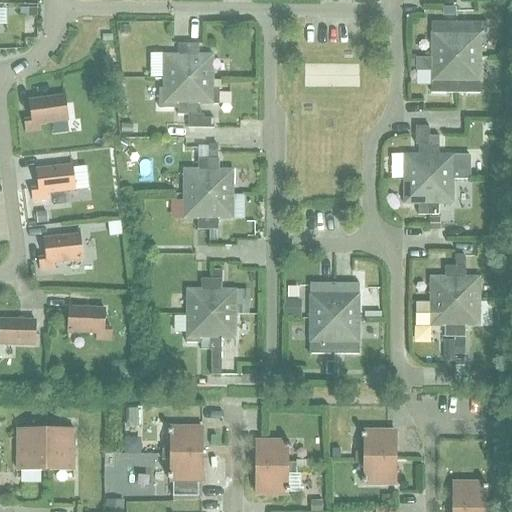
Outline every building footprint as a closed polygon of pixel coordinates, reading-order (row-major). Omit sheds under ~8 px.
[(455,7),(443,8),(443,16),(456,16),(455,7)] [(19,8),(19,17),(36,18),(36,9),(19,8)] [(431,23),(430,58),(455,58),(455,23),(431,23)] [(480,23),(455,23),(455,58),(480,59),(480,34),(486,35),(486,23),(480,23)] [(129,26),(121,26),(121,34),(129,34),(129,26)] [(247,28),(242,33),(249,40),(254,35),(247,28)] [(163,55),(163,80),(188,80),(188,44),(177,44),(177,55),(163,55)] [(188,44),(188,80),(212,80),(212,55),(198,55),(198,45),(188,44)] [(455,58),(430,58),(415,58),(415,71),(430,72),(430,94),(455,94),(455,58)] [(455,58),(455,94),(480,94),(480,59),(455,58)] [(188,80),(163,80),(163,105),(177,105),(177,115),(187,115),(188,80)] [(212,80),(188,80),(187,115),(187,129),(213,129),(213,119),(204,119),(204,115),(199,115),(199,105),(217,105),(217,90),(212,90),(212,80)] [(39,125),(63,122),(67,121),(64,96),(29,101),(31,120),(24,121),(26,133),(39,131),(39,125)] [(131,124),(121,124),(121,134),(131,134),(131,124)] [(428,145),(428,137),(428,127),(415,127),(414,145),(417,145),(417,155),(403,155),(403,180),(428,180),(428,145)] [(469,180),(469,156),(438,155),(438,137),(428,137),(428,145),(428,180),(452,180),(469,180)] [(121,140),(117,147),(124,151),(129,144),(121,140)] [(217,145),(208,145),(208,158),(217,159),(217,145)] [(207,195),(208,159),(197,159),(197,170),(183,170),(183,195),(207,195)] [(218,159),(208,159),(207,195),(232,195),(232,170),(218,170),(218,159)] [(46,194),(63,192),(74,191),(71,166),(36,170),(38,188),(31,189),(33,201),(46,200),(46,194)] [(428,180),(403,180),(403,205),(417,205),(417,216),(428,216),(428,180)] [(428,180),(428,216),(438,216),(438,205),(452,205),(452,180),(428,180)] [(207,195),(183,195),(182,219),(197,220),(197,230),(207,230),(207,195)] [(232,195),(207,195),(207,230),(209,230),(209,240),(217,240),(217,230),(218,220),(232,220),(232,195)] [(45,213),(35,214),(36,224),(46,223),(45,213)] [(438,219),(429,219),(429,232),(438,232),(438,219)] [(53,263),(63,262),(82,260),(79,235),(44,239),(46,258),(39,259),(40,271),(54,269),(53,263)] [(464,256),(455,256),(455,266),(464,266),(464,256)] [(454,302),(454,267),(444,267),(444,277),(430,277),(429,302),(454,302)] [(465,267),(454,267),(454,302),(479,302),(479,278),(465,278),(465,267)] [(213,279),(211,279),(211,315),(235,315),(236,290),(221,290),(221,279),(221,270),(213,270),(213,279)] [(211,315),(211,279),(201,279),(200,290),(186,290),(186,315),(211,315)] [(334,319),(334,284),(309,284),(309,319),(334,319)] [(334,284),(334,319),(358,320),(359,284),(334,284)] [(300,303),(285,302),(285,319),(300,319),(300,303)] [(429,302),(415,302),(415,326),(429,326),(429,327),(444,327),(444,338),(454,338),(454,302),(429,302)] [(479,302),(454,302),(454,338),(464,338),(465,327),(479,327),(479,302)] [(69,308),(68,333),(96,334),(96,340),(110,341),(110,328),(103,328),(104,309),(69,308)] [(211,315),(186,315),(186,340),(200,340),(200,350),(210,350),(211,315)] [(235,315),(211,315),(210,350),(210,375),(221,376),(221,340),(235,340),(235,315)] [(35,321),(0,319),(0,345),(34,346),(35,321)] [(334,319),(309,319),(309,355),(333,355),(334,319)] [(334,319),(333,355),(358,355),(358,320),(334,319)] [(464,338),(454,338),(454,349),(464,349),(464,338)] [(453,343),(444,342),(444,363),(453,363),(453,343)] [(464,361),(455,361),(454,373),(464,373),(464,361)] [(118,369),(118,381),(133,382),(133,369),(118,369)] [(137,409),(125,409),(125,427),(138,427),(137,409)] [(161,449),(161,455),(202,455),(202,428),(170,428),(170,431),(167,431),(167,435),(170,435),(170,450),(161,449)] [(40,450),(40,429),(17,429),(17,472),(50,472),(50,450),(40,450)] [(74,429),(40,429),(40,450),(50,450),(50,472),(73,472),(74,429)] [(355,453),(355,458),(395,458),(395,432),(363,432),(363,434),(361,434),(361,438),(363,438),(363,453),(355,453)] [(141,439),(124,439),(124,455),(141,455),(141,439)] [(255,468),(295,469),(295,463),(287,463),(287,448),(290,448),(290,445),(287,445),(287,442),(255,442),(255,468)] [(340,450),(331,450),(331,458),(340,458),(340,450)] [(202,455),(161,455),(161,461),(170,461),(170,475),(167,475),(167,479),(170,479),(170,482),(172,482),(172,497),(197,497),(197,482),(201,482),(202,455)] [(395,458),(355,458),(355,464),(363,464),(363,478),(360,478),(360,482),(363,482),(363,485),(395,485),(395,458)] [(308,461),(295,461),(295,463),(295,469),(308,469),(308,461)] [(499,463),(492,463),(492,475),(499,475),(502,475),(502,463),(499,463)] [(295,469),(255,468),(255,495),(287,495),(287,493),(298,493),(298,474),(295,474),(295,469)] [(452,483),(452,510),(492,510),(492,505),(484,505),(484,490),(487,490),(487,486),(484,486),(484,484),(452,483)] [(392,497),(381,497),(381,506),(392,506),(392,497)] [(106,500),(105,511),(122,511),(123,501),(106,500)] [(321,511),(321,503),(310,503),(309,511),(321,511)]
